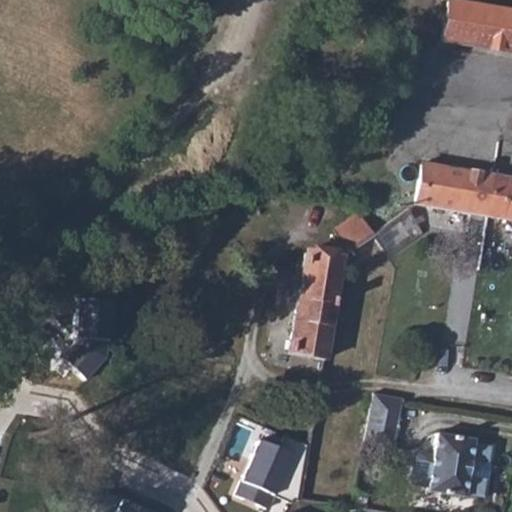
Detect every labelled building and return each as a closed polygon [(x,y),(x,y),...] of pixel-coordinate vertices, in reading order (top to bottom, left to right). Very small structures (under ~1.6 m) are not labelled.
[(460,0),(460,1),(456,0),(447,0),(443,22),(441,40),(511,52),(511,8),(483,4),(483,0),(460,0)] [(416,201),(487,215),(495,171),(423,157),(416,201)] [(511,174),(495,171),(487,215),(511,220),(511,174)] [(406,207),(371,230),(387,258),(424,233),(406,207)] [(338,258),(337,262),(353,282),(387,258),(371,230),(357,239),(338,258)] [(338,258),(303,253),(286,354),(319,359),(323,360),(337,262),(338,258)] [(108,302),(75,300),(73,346),(63,357),(88,379),(105,359),(108,302)] [(398,423),(402,400),(373,395),(369,418),(398,423)] [(393,448),(398,423),(369,418),(364,446),(393,448)] [(259,420),(230,495),(265,509),(271,492),(293,500),(305,443),(259,420)] [(476,441),(439,435),(436,453),(431,487),(430,492),(467,498),(467,496),(487,499),(495,447),(476,444),(476,441)] [(436,453),(421,451),(417,460),(415,475),(416,484),(431,487),(436,453)] [(144,511),(117,500),(111,511),(144,511)]
